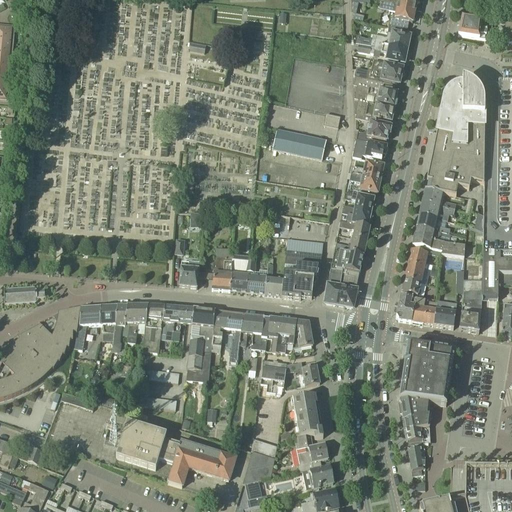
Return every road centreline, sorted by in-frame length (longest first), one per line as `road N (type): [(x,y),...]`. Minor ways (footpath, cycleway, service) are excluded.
road 1 (residential): [(315,319),(349,128),(346,0)]
road 2 (residential): [(6,281),(32,0)]
road 3 (residential): [(315,319),(176,295),(69,302)]
road 4 (unknown): [(261,440),(272,403),(325,387),(349,511)]
road 5 (tertiary): [(362,328),(357,427),(368,511)]
road 6 (tertiary): [(395,511),(378,419),(380,331)]
road 7 (tertiary): [(392,220),(433,56)]
road 8 (unclassified): [(456,446),(490,451),(505,353),(471,347)]
road 9 (residential): [(489,145),(488,77),(479,67),(433,56)]
